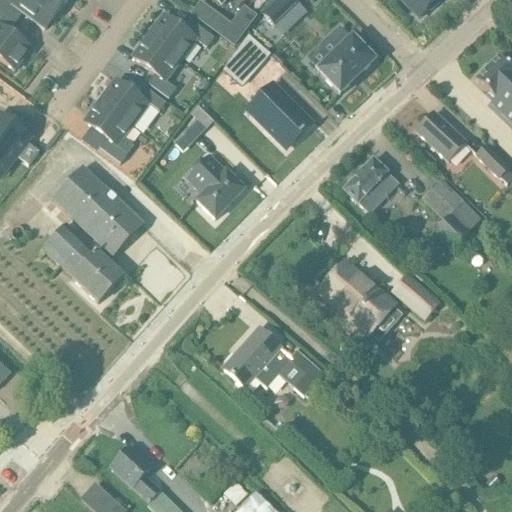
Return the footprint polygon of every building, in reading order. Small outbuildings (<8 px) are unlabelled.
[(8,0),(6,4),(1,0),(0,2),(0,14),(15,26),(22,16),(44,33),(60,12),(43,0),(8,0)] [(43,0),(60,12),(68,0),(43,0)] [(208,0),(220,9),(227,0),(208,0)] [(297,7),(290,0),(282,0),(263,19),(275,30),(297,7)] [(398,0),(421,22),(430,13),(434,16),(443,7),(440,4),(443,1),(441,0),(398,0)] [(240,38),(197,6),(189,18),(231,51),(240,38)] [(15,26),(0,14),(0,63),(14,74),(30,52),(8,35),(15,26)] [(192,26),(185,36),(163,19),(148,40),(180,64),(195,44),(206,52),(213,42),(192,26)] [(349,44),(338,32),(328,42),(339,53),(317,76),(339,99),(373,65),(351,42),(349,44)] [(148,40),(132,61),(154,77),(147,87),(168,103),(175,93),(165,85),(180,64),(148,40)] [(511,73),(498,60),(475,84),(495,104),(491,108),(511,129),(511,73)] [(251,78),(232,61),(224,73),(242,89),(251,78)] [(137,100),(115,84),(99,105),(132,129),(147,108),(158,116),(165,106),(144,91),(137,100)] [(264,125),(285,146),(309,122),(272,86),(257,102),(272,117),(264,125)] [(84,126),(106,142),(99,152),(119,167),(133,150),(122,142),(132,129),(99,105),(84,126)] [(416,135),(447,165),(464,147),(433,117),(416,135)] [(0,179),(28,142),(0,120),(0,179)] [(498,183),(509,172),(485,149),(474,159),(498,183)] [(214,223),(244,194),(225,176),(208,159),(186,182),(203,199),(196,205),(214,223)] [(357,209),(357,208),(369,219),(399,188),(386,177),(387,177),(372,163),(342,195),(357,209)] [(50,204),(112,262),(144,228),(82,171),(50,204)] [(442,225),(433,235),(451,254),(455,250),(464,260),(477,248),(467,238),(471,234),(453,216),(454,215),(433,194),(431,194),(431,193),(421,203),(422,205),(442,225)] [(71,282),(71,281),(98,306),(122,281),(95,256),(95,255),(66,228),(41,254),(71,282)] [(344,265),(318,296),(368,339),(394,308),(344,265)] [(407,277),(390,297),(423,326),(440,307),(407,277)] [(245,393),(254,383),(266,393),(290,366),(304,378),(292,392),(303,402),(305,400),(309,404),(321,390),(317,386),(324,378),(296,354),(289,362),(280,354),(281,352),(258,331),(221,372),(245,393)] [(0,359),(0,391),(16,375),(0,359)] [(149,507),(160,495),(161,494),(144,479),(151,471),(129,451),(110,472),(132,492),(149,507)] [(120,511),(95,488),(81,503),(90,511),(120,511)] [(238,511),(271,511),(255,496),(238,511)]
